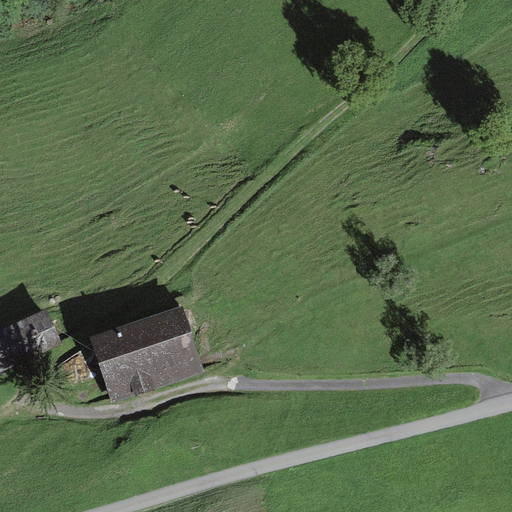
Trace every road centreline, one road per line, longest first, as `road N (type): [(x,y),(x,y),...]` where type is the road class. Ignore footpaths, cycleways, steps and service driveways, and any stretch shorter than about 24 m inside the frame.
road 1 (track): [(463,0),(303,142),(181,274),(81,329),(75,345),(34,372),(24,399)]
road 2 (track): [(509,403),(467,378),(224,383),(116,413),(74,414),(24,399)]
road 3 (unclassified): [(109,511),(511,402)]
